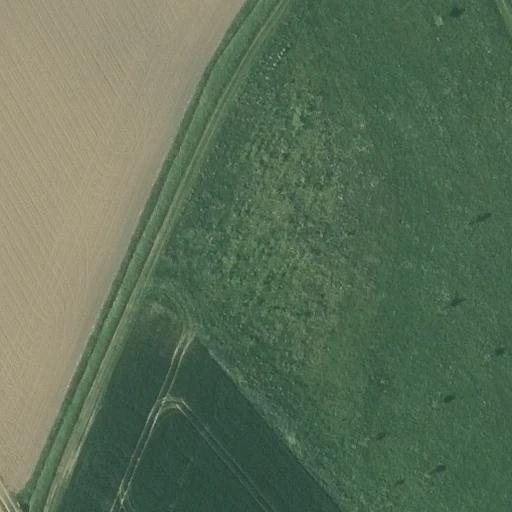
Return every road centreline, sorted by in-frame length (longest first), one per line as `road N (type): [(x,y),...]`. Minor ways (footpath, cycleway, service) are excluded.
road 1 (track): [(356,511),(152,272)]
road 2 (track): [(294,0),(235,96),(152,272)]
road 3 (track): [(53,511),(152,272)]
